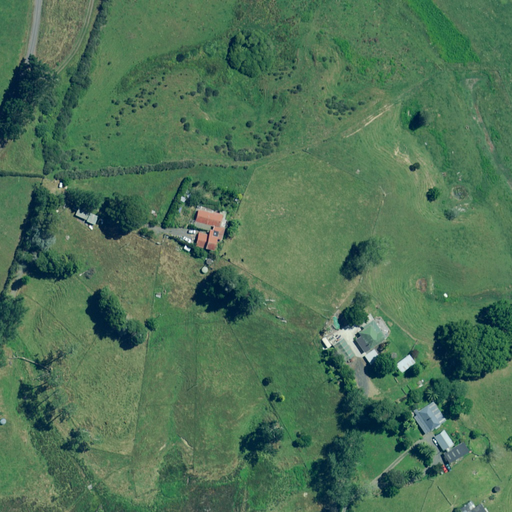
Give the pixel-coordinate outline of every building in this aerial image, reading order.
[(189,191),(183,188),(180,195),(186,198),(189,191)] [(222,213),(196,206),(192,220),(188,220),(187,226),(204,230),(203,234),(197,233),(194,246),(211,251),(215,239),(220,240),(223,229),(218,227),(222,213)] [(88,213),(77,208),(74,215),(85,220),(88,213)] [(97,217),(90,214),(86,222),(93,225),(97,217)] [(185,244),(182,248),(188,253),(191,249),(185,244)] [(212,260),(206,257),(203,263),(209,266),(212,260)] [(386,338),(373,319),(362,327),(363,329),(358,332),(360,336),(354,340),(363,353),(386,338)] [(327,337),(331,344),(340,338),(335,331),(327,337)] [(353,355),(342,338),(331,345),(342,362),(353,355)] [(380,359),(373,350),(363,356),(370,366),(380,359)] [(414,363),(408,355),(395,365),(401,373),(414,363)] [(424,435),(433,429),(434,430),(439,427),(438,425),(445,421),(432,401),(414,413),(415,415),(412,417),(424,435)] [(452,444),(443,431),(433,437),(442,451),(452,444)] [(468,452),(462,442),(442,454),(448,464),(468,452)] [(482,502),(479,504),(474,508),(470,501),(457,510),(458,511),(484,511),(483,509),(484,508),(483,506),(484,505),(482,502)]
